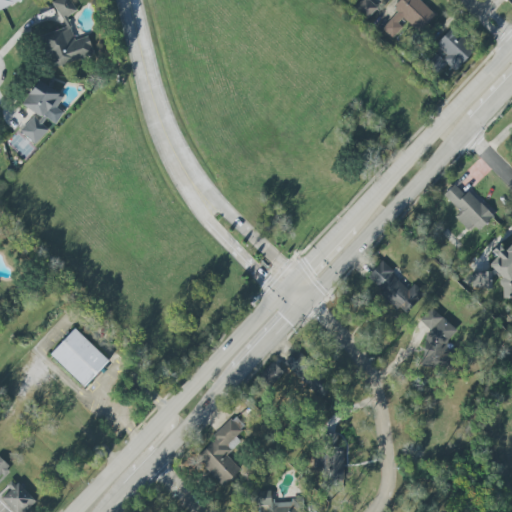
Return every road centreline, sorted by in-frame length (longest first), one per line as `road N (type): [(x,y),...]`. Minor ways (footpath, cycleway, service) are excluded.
road 1 (residential): [(153,464),(199,511),(382,499),(389,474),(383,398),(341,335),(284,285)]
road 2 (secondary): [(284,285),(73,511)]
road 3 (secondary): [(303,302),(474,123)]
road 4 (secondary): [(511,48),(346,220)]
road 5 (residential): [(191,189),(151,102),(127,0)]
road 6 (residential): [(191,189),(200,213),(261,278),(284,285)]
road 7 (residential): [(284,285),(276,263),(191,189)]
